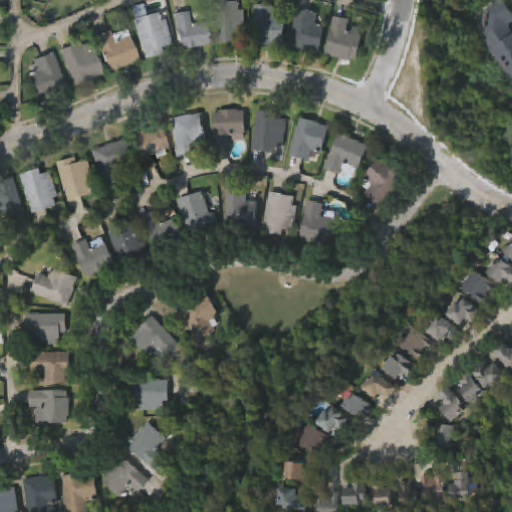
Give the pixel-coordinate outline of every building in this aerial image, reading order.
[(511,24),(509,27),(511,31),(511,84),(508,79),(509,78),(490,53),(492,52),(478,35),(485,11),(499,0),(501,0),(511,13),(511,24)] [(239,3),(239,5),(242,5),(242,8),(240,8),(240,11),(245,11),(246,38),(235,38),(235,44),(215,44),(214,4),(239,3)] [(285,22),(284,47),(251,45),(253,6),(275,7),(275,11),(282,12),(281,19),(286,19),(285,22)] [(325,27),(321,50),(290,44),(297,10),(318,14),(315,25),(325,27)] [(188,20),(188,26),(205,25),(207,46),(176,51),(172,14),(187,13),(188,20)] [(157,19),(157,22),(164,20),(171,45),(159,49),(161,54),(143,60),(131,21),(155,14),(157,19)] [(363,37),(356,63),(325,55),(334,18),(350,22),(349,27),(361,30),(360,36),(363,37)] [(125,30),(137,61),(107,73),(93,38),(108,32),(110,36),(125,30)] [(77,43),(79,47),(86,44),(88,50),(91,49),(102,76),(73,88),(58,51),(77,43)] [(49,97),(36,102),(25,76),(30,74),(27,67),(33,65),(31,60),(50,53),(65,90),(49,97)] [(239,111),(239,113),(244,113),(245,135),(243,135),(243,142),(232,142),(232,137),(230,137),(230,148),(214,149),(213,114),(218,114),(218,112),(239,111)] [(287,121),(283,157),(252,153),(257,112),(271,114),(270,119),(287,121)] [(199,114),(206,140),(195,143),(198,153),(177,158),(167,120),(188,115),(188,117),(199,114)] [(329,128),(321,159),(306,155),(304,161),(289,157),(300,119),(329,128)] [(142,173),(140,174),(126,139),(158,126),(167,150),(153,156),(157,167),(142,173)] [(368,147),(359,169),(357,169),(355,175),(342,170),(339,177),(324,171),(339,135),(368,147)] [(107,185),(104,186),(91,152),(119,141),(126,157),(119,160),(125,178),(107,185)] [(75,158),(77,164),(87,161),(96,186),(91,188),(93,194),(68,203),(55,165),(75,158)] [(379,159),(401,175),(398,180),(402,183),(382,209),(365,196),(368,192),(362,187),(366,182),(362,178),(370,168),(371,169),(379,159)] [(38,171),(40,177),(49,174),(51,180),(53,180),(58,197),(54,198),(56,206),(32,214),(19,177),(38,171)] [(0,183),(14,179),(25,215),(5,222),(2,211),(0,211),(0,183)] [(247,190),(247,194),(254,194),(254,202),(257,202),(257,230),(225,230),(226,190),(247,190)] [(200,192),(201,195),(204,194),(205,199),(210,198),(213,208),(208,209),(210,214),(215,213),(218,223),(189,233),(177,200),(200,192)] [(298,207),(292,232),(283,229),(281,236),(260,231),(269,194),(293,200),(292,205),(298,207)] [(321,215),(324,216),(325,209),(336,212),(334,219),(337,219),(331,245),(300,238),(308,201),(324,205),(321,215)] [(172,212),(183,237),(156,248),(142,217),(155,212),(160,223),(163,221),(164,223),(168,221),(166,215),(172,212)] [(130,223),(134,230),(140,228),(144,238),(139,240),(141,244),(147,241),(152,255),(122,268),(107,233),(130,223)] [(102,239),(104,245),(106,244),(116,265),(92,277),(91,275),(86,278),(72,246),(86,240),(90,249),(93,248),(91,244),(102,239)] [(502,261),(507,264),(509,262),(511,263),(511,281),(511,280),(507,285),(492,274),(502,261)] [(55,268),(80,279),(70,309),(33,293),(42,274),(45,275),(47,270),(54,273),(55,268)] [(492,295),(489,300),(487,299),(483,305),(461,289),(474,270),(498,287),(492,295)] [(209,335),(197,341),(179,307),(207,292),(220,316),(216,320),(219,325),(214,328),(215,331),(209,335)] [(464,298),(481,311),(473,323),(466,318),(460,325),(446,315),(456,301),(460,304),(464,298)] [(51,345),(51,350),(32,350),(32,345),(24,345),(24,314),(66,314),(66,334),(60,334),(60,345),(51,345)] [(179,345),(164,360),(156,352),(154,354),(150,350),(146,354),(131,339),(138,332),(137,331),(152,316),(179,345)] [(435,317),(440,321),(443,317),(461,331),(453,343),(444,336),(439,342),(425,331),(435,317)] [(422,361),(394,342),(407,323),(435,342),(422,361)] [(510,345),(511,346),(511,366),(500,353),(510,345)] [(70,365),(70,385),(42,385),(42,374),(29,374),(29,353),(70,353),(70,365)] [(399,354),(416,366),(408,378),(403,374),(402,376),(400,374),(396,379),(382,370),(391,356),(395,359),(399,354)] [(495,363),(508,376),(495,388),(491,384),(486,388),(473,373),(484,363),(489,369),(495,363)] [(381,375),(380,377),(396,388),(389,398),(383,394),(382,396),(379,394),(375,399),(360,389),(370,374),(372,375),(375,370),(381,375)] [(468,373),(485,393),(472,404),(460,390),(465,386),(458,380),(464,374),(465,376),(468,373)] [(168,395),(168,411),(134,411),(134,396),(130,396),(130,381),(168,381),(168,395)] [(462,399),(473,410),(457,424),(446,411),(450,407),(443,398),(454,388),(463,399),(462,399)] [(68,392),(68,399),(71,399),(71,416),(68,416),(68,424),(41,423),(41,422),(36,422),(36,408),(29,408),(29,392),(68,392)] [(354,394),(373,407),(367,417),(360,412),(356,418),(340,408),(348,397),(351,399),(354,394)] [(337,408),(347,416),(345,419),(349,422),(343,430),(342,429),(340,432),(337,429),(333,435),(319,424),(329,411),(333,414),(337,408)] [(165,459),(155,472),(126,448),(147,422),(168,440),(157,452),(165,459)] [(328,448),(319,460),(295,444),(308,424),(332,441),(328,448)] [(458,428),(455,451),(429,447),(430,437),(432,437),(433,432),(428,432),(429,424),(458,428)] [(124,459),(149,481),(139,493),(130,485),(119,498),(103,483),(107,478),(105,476),(118,462),(120,464),(124,459)] [(311,473),(310,482),(288,480),(288,474),(284,473),(285,462),(304,463),(303,470),(311,471),(311,473)] [(67,511),(62,477),(95,472),(100,511),(67,511)] [(472,473),(472,480),(479,479),(480,495),(470,495),(470,502),(456,503),(454,485),(457,485),(457,483),(459,482),(459,474),(472,473)] [(29,511),(25,481),(57,476),(62,505),(58,506),(59,511),(29,511)] [(429,476),(429,477),(446,477),(446,488),(444,488),(444,493),(447,493),(447,503),(422,503),(422,476),(429,476)] [(365,482),(364,489),(370,489),(370,504),(364,504),(364,507),(347,507),(347,489),(356,489),(356,482),(365,482)] [(387,488),(387,490),(394,490),(394,508),(385,508),(385,505),(377,505),(376,482),(388,482),(388,488),(387,488)] [(416,483),(416,491),(422,491),(422,506),(405,506),(405,484),(416,483)] [(0,511),(0,490),(15,488),(16,498),(20,498),(22,508),(19,508),(19,511),(0,511)] [(299,499),(305,498),(306,499),(306,511),(284,510),(284,506),(277,506),(278,488),(296,489),(296,496),(299,496),(299,499)] [(339,493),(339,511),(317,511),(317,507),(315,507),(315,496),(321,494),(321,495),(326,496),(326,497),(331,497),(331,493),(339,493)]
